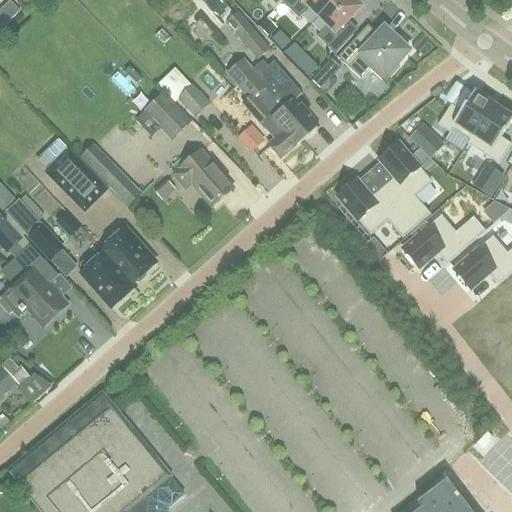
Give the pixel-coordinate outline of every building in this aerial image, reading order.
[(270,49),(238,12),(236,15),(222,0),(207,0),(203,4),(222,25),(225,23),(258,62),(270,49)] [(263,0),(274,11),(282,2),(284,0),(263,0)] [(284,0),(282,2),(299,19),(309,8),(318,17),(335,0),(284,0)] [(335,0),(318,17),(327,26),(317,36),(335,55),(353,35),(344,26),(362,7),(360,4),(360,2),(358,0),(335,0)] [(0,21),(5,26),(19,12),(9,2),(0,10),(0,21)] [(259,28),(269,37),(273,33),(274,24),(269,19),(259,28)] [(358,35),(337,58),(356,75),(360,79),(369,69),(382,81),(385,77),(409,51),(407,49),(407,45),(401,40),(397,40),(384,28),(369,45),(358,35)] [(319,67),(310,58),(300,68),(309,76),(319,67)] [(292,127),(303,140),(318,127),(295,100),(302,94),(279,67),(273,73),(263,61),(253,69),(244,59),(227,75),(247,99),(247,98),(250,101),(266,87),(277,99),(279,97),(293,114),(291,116),(297,123),(292,127)] [(322,71),(330,78),(340,68),(331,60),(322,71)] [(191,87),(178,99),(179,100),(195,118),(210,104),(193,85),(191,87)] [(247,98),(247,99),(241,104),(264,131),(265,130),(273,140),(267,145),(280,160),(303,140),(292,127),(297,123),(291,116),(293,114),(279,97),(277,99),(266,87),(250,101),(247,98)] [(449,133),(444,141),(462,152),(467,144),(469,140),(470,141),(494,105),(475,93),(476,91),(475,91),(473,93),(461,112),(451,128),(452,129),(449,133)] [(171,142),(192,122),(164,92),(143,112),(171,142)] [(451,105),(438,125),(449,133),(452,129),(451,128),(461,112),(451,105)] [(469,140),(467,144),(488,158),(501,138),(511,120),(511,116),(494,105),(470,141),(469,140)] [(265,140),(252,125),(237,138),(251,153),(265,140)] [(426,130),(418,137),(428,148),(436,142),(426,130)] [(501,138),(488,158),(498,164),(511,144),(501,138)] [(48,152),(57,161),(68,150),(59,141),(48,152)] [(429,215),(414,197),(431,183),(398,145),(380,160),(381,162),(396,178),(383,189),(416,226),(429,215)] [(84,212),(107,189),(68,150),(45,172),(84,212)] [(426,170),(434,164),(419,150),(413,155),(426,170)] [(201,152),(174,175),(185,189),(192,184),(212,208),(233,190),(201,152)] [(493,171),(488,177),(482,173),(473,186),(490,197),(503,177),(493,171)] [(387,220),(402,238),(416,226),(383,189),(371,199),(357,183),(356,181),(338,197),(371,235),(387,220)] [(0,183),(0,207),(3,211),(15,200),(0,183)] [(37,247),(50,262),(64,247),(19,199),(5,213),(36,248),(37,247)] [(510,210),(495,202),(484,212),(493,224),(510,210)] [(511,211),(510,210),(500,219),(511,226),(511,211)] [(9,251),(17,244),(22,239),(6,220),(0,214),(0,245),(7,253),(9,251)] [(473,219),(455,234),(441,217),(430,227),(415,240),(403,250),(418,268),(437,252),(446,264),(484,232),(473,219)] [(430,227),(425,221),(410,234),(415,240),(430,227)] [(105,253),(133,284),(135,282),(139,282),(145,277),(145,273),(156,264),(125,229),(101,250),(104,254),(105,253)] [(498,285),(511,272),(511,251),(507,255),(492,238),(454,271),(470,289),(488,274),(498,285)] [(379,261),(386,255),(373,239),(365,246),(378,262),(379,261)] [(37,247),(36,248),(21,261),(31,273),(3,299),(18,317),(28,309),(43,326),(67,305),(61,298),(72,288),(50,262),(37,247)] [(104,254),(101,250),(101,251),(104,254),(95,262),(92,259),(86,258),(79,264),(79,269),(82,273),(80,275),(111,309),(135,288),(132,284),(133,284),(105,253),(104,254)] [(511,351),(501,361),(511,373),(511,351)] [(20,387),(30,378),(22,369),(20,371),(9,360),(1,367),(20,387)] [(0,399),(15,386),(0,369),(0,399)] [(183,495),(102,396),(9,474),(21,488),(20,488),(39,511),(167,511),(168,508),(183,495)] [(0,416),(0,428),(2,431),(11,423),(3,414),(0,416)] [(185,438),(197,471),(190,473),(195,487),(216,480),(200,433),(185,438)] [(470,511),(443,475),(414,498),(418,503),(406,511),(470,511)] [(0,481),(0,492),(13,493),(14,482),(0,481)]
